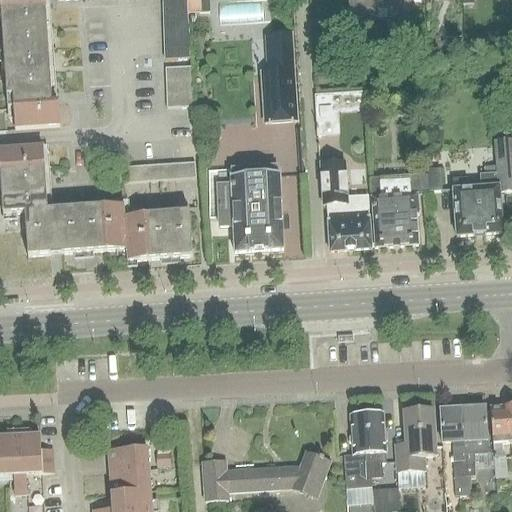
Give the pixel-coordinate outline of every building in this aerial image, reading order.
[(59,129),(59,118),(58,106),(31,108),(30,97),(51,95),(44,0),(0,0),(0,7),(7,99),(12,99),(15,132),(59,129)] [(200,0),(187,0),(188,1),(188,13),(188,16),(201,15),(200,0)] [(387,10),(386,0),(347,0),(348,12),(349,26),(377,25),(377,21),(383,21),(382,11),(387,10)] [(386,0),(387,10),(398,10),(397,0),(386,0)] [(162,14),(188,13),(188,1),(162,2),(162,14)] [(189,25),(188,13),(162,14),(163,26),(189,25)] [(163,38),(189,37),(189,25),(163,26),(163,38)] [(499,34),(486,35),(487,50),(500,49),(499,34)] [(190,49),(189,37),(163,38),(164,51),(173,50),(181,50),(190,49)] [(461,37),(445,38),(446,52),(462,51),(461,37)] [(268,75),(261,76),(264,126),(296,123),(291,38),(266,40),(268,75)] [(182,62),(190,62),(190,49),(181,50),(182,62)] [(173,50),(164,51),(165,63),(173,62),(173,50)] [(181,50),(173,50),(173,62),(182,62),(181,50)] [(365,94),(315,97),(317,139),(340,137),(338,116),(366,114),(365,94)] [(408,104),(398,105),(399,117),(409,117),(408,104)] [(511,142),(494,143),(496,169),(483,170),(484,178),(480,178),(481,191),(468,192),(467,182),(452,183),(453,193),(452,193),(456,240),(503,236),(499,197),(511,195),(511,142)] [(0,175),(3,218),(25,216),(27,260),(50,258),(50,252),(60,251),(61,257),(126,253),(127,264),(193,260),(189,215),(125,219),(124,208),(58,212),(59,233),(49,234),(43,149),(0,151),(0,175)] [(195,165),(187,166),(189,182),(196,181),(195,165)] [(180,166),(173,167),(174,183),(181,182),(180,166)] [(181,182),(189,182),(187,166),(180,166),(181,182)] [(368,199),(357,200),(347,201),(344,166),(320,168),(323,209),(328,208),(328,216),(327,216),(329,254),(371,252),(368,199)] [(166,167),(158,168),(159,184),(167,183),(166,167)] [(167,183),(174,183),(173,167),(166,167),(167,183)] [(151,168),(144,169),(145,185),(152,184),(151,168)] [(152,184),(159,184),(158,168),(151,168),(152,184)] [(130,186),(138,185),(137,169),(129,170),(130,186)] [(137,169),(138,185),(145,185),(144,169),(137,169)] [(130,186),(129,170),(122,170),(123,186),(130,186)] [(429,195),(441,194),(439,173),(427,174),(429,195)] [(220,231),(233,230),(234,256),(283,254),(280,177),(230,180),(231,188),(218,189),(220,231)] [(418,218),(417,198),(422,198),(420,177),(408,178),(409,195),(381,197),(380,180),(370,181),(374,251),(418,249),(416,218),(418,218)] [(511,408),(506,409),(489,410),(492,447),(493,447),(494,460),(493,460),(495,481),(507,480),(506,459),(503,459),(502,447),(511,445),(511,408)] [(462,412),(466,480),(475,479),(474,457),(487,456),(485,411),(462,412)] [(466,480),(462,412),(440,413),(441,447),(453,446),(454,480),(466,480)] [(397,475),(424,474),(425,474),(424,460),(436,459),(433,413),(403,415),(405,447),(395,448),(397,475)] [(383,416),(366,418),(371,482),(383,481),(382,467),(386,466),(386,457),(385,445),(386,443),(386,438),(384,436),(383,416)] [(372,490),(371,482),(366,418),(350,419),(351,437),(349,440),(349,446),(352,448),(352,458),(343,459),(345,492),(372,490)] [(41,461),(41,453),(40,438),(0,440),(0,479),(42,477),(42,469),(41,461)] [(148,472),(148,465),(147,451),(108,454),(109,475),(148,472)] [(41,453),(41,461),(53,461),(52,453),(41,453)] [(227,504),(227,496),(289,492),(316,502),(330,464),(305,455),(300,470),(226,474),(225,464),(201,465),(204,505),(227,504)] [(156,470),(173,468),(172,456),(156,457),(156,470)] [(53,468),(53,461),(41,461),(42,469),(53,468)] [(53,476),(53,468),(42,469),(42,477),(53,476)] [(150,494),(148,472),(109,475),(111,497),(150,494)] [(399,511),(398,491),(385,492),(386,511),(399,511)] [(111,497),(112,511),(151,511),(150,494),(111,497)]
